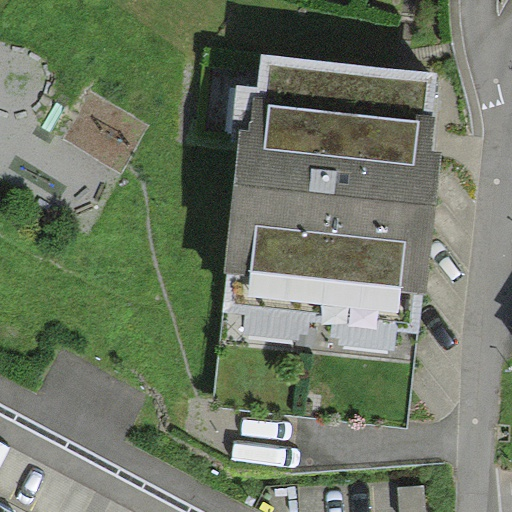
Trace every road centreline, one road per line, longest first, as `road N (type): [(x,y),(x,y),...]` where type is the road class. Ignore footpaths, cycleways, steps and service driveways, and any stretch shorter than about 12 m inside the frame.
road 1 (residential): [(474,511),(479,321),(511,209)]
road 2 (unknown): [(211,511),(0,411)]
